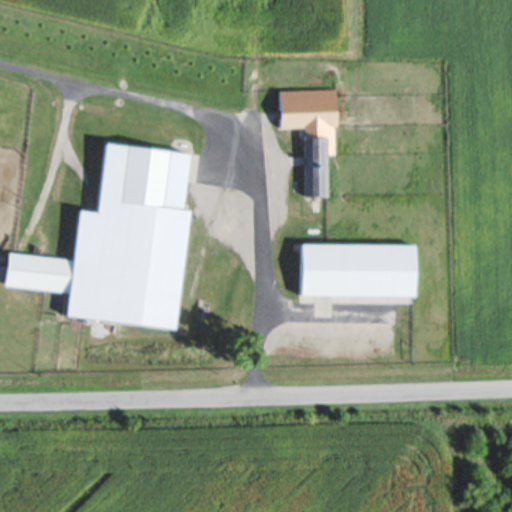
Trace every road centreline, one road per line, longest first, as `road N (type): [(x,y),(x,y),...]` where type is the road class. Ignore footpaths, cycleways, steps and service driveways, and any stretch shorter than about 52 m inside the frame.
road 1 (residential): [(257,399),(256,327),(284,202),(265,132),(236,116),(0,64)]
road 2 (tertiary): [(511,390),(0,405)]
